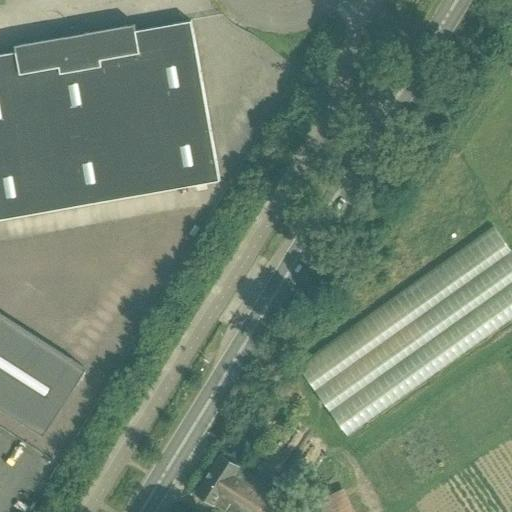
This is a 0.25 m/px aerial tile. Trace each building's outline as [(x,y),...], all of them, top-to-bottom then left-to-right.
[(16,52),(0,54),(0,218),(219,180),(191,21),(136,31),(135,24),(15,46),(16,52)] [(30,265),(49,257),(45,246),(26,253),(30,265)] [(108,315),(126,328),(145,301),(127,288),(108,315)] [(0,408),(41,434),(85,365),(0,311),(0,408)] [(197,494),(214,505),(215,504),(226,511),(266,511),(279,492),(221,456),(197,494)] [(303,508),(304,511),(344,511),(336,493),(303,508)]
